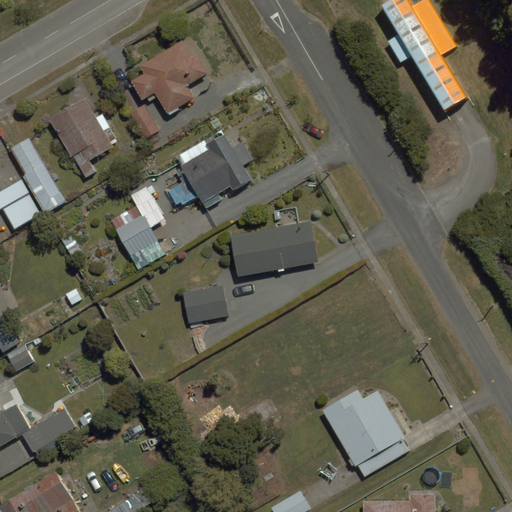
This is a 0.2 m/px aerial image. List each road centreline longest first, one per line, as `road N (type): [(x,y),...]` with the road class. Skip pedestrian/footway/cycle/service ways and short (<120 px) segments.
road 1 (residential): [(276,0),(511,402)]
road 2 (residential): [(0,64),(109,0)]
